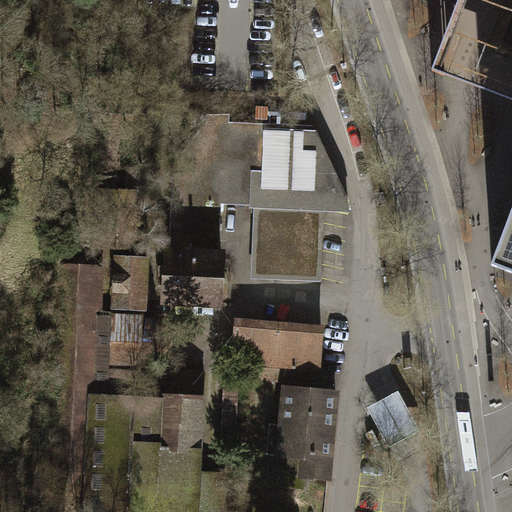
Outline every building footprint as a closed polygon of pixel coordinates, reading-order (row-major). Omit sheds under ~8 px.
[(511,0),(466,0),(435,74),(511,103),(511,0)] [(176,168),(172,254),(220,256),(222,199),(262,200),(261,278),(323,284),(327,210),(352,212),(316,130),(230,124),(232,116),(210,115),(208,126),(195,145),(176,168)] [(511,160),(503,186),(510,189),(511,189),(511,201),(488,268),(511,276),(511,160)] [(103,178),(96,249),(137,252),(141,199),(118,195),(121,178),(103,178)] [(67,266),(58,496),(87,497),(95,314),(97,255),(75,253),(74,267),(67,266)] [(167,302),(221,306),(221,299),(225,256),(220,256),(172,254),(167,302)] [(150,262),(119,261),(117,310),(147,311),(148,304),(150,262)] [(137,316),(95,314),(87,497),(86,511),(128,511),(134,403),(137,316)] [(325,337),(239,330),(237,365),(266,367),(316,372),(322,372),(325,337)] [(265,384),(315,387),(316,372),(266,367),(265,384)] [(229,372),(225,453),(236,453),(240,373),(229,372)] [(163,405),(157,511),(199,511),(207,377),(184,374),(163,401),(163,405)] [(404,389),(371,404),(390,445),(422,430),(404,389)] [(338,398),(287,394),(282,457),(273,456),(270,489),(308,492),(309,480),(331,482),(337,411),(338,398)] [(128,511),(157,511),(163,405),(134,403),(128,511)] [(202,476),(200,511),(224,511),(227,477),(202,476)]
